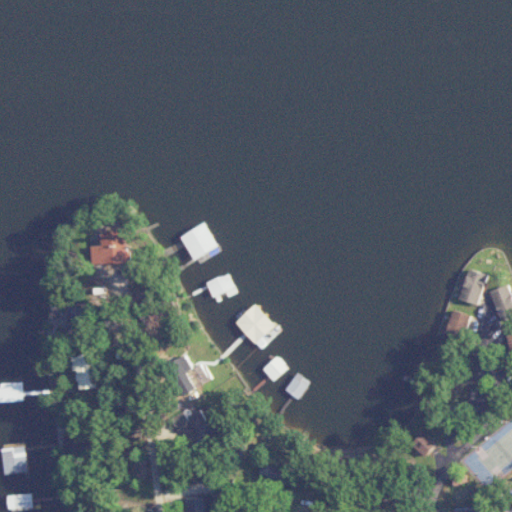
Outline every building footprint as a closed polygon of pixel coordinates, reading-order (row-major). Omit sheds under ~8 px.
[(194,258),(221,247),(211,222),(184,234),(194,258)] [(479,304),(488,273),(467,267),(459,298),(479,304)] [(209,281),(215,296),(239,286),(233,272),(209,281)] [(471,315),(454,309),(446,334),(462,339),(471,315)] [(245,341),(263,328),(254,317),(237,330),(245,341)] [(0,347),(19,347),(19,322),(0,322),(0,347)] [(289,366),(278,355),(264,368),(275,379),(289,366)] [(193,388),(178,358),(163,365),(178,396),(193,388)] [(287,388),(299,397),(311,382),(300,373),(287,388)] [(25,387),(0,386),(0,401),(25,401),(25,387)] [(7,473),(31,471),(29,445),(5,447),(7,473)] [(37,502),(37,490),(13,490),(13,502),(37,502)] [(186,511),(211,511),(211,495),(186,496),(186,511)]
